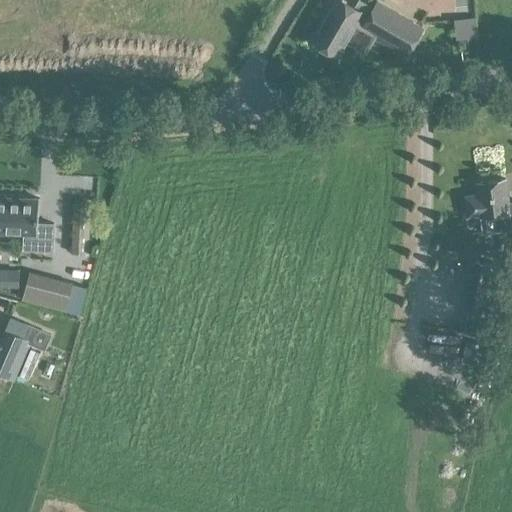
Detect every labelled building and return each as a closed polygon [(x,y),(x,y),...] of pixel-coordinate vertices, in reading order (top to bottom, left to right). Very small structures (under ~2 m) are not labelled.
[(421,28),(378,3),(370,16),(343,0),(329,0),(323,11),(326,13),(311,37),(339,54),(355,26),(362,30),(361,32),(365,34),(366,32),(405,55),(421,28)] [(477,182),(478,194),(466,196),(468,215),(481,214),(481,216),(497,213),(498,224),(504,223),(504,229),(511,227),(511,201),(509,202),(505,178),(477,182)] [(0,196),(0,231),(23,232),(23,245),(23,248),(25,248),(53,249),(54,222),(38,221),(39,197),(31,197),(28,197),(0,196)] [(73,199),(71,253),(81,253),(84,199),(73,199)] [(474,260),(472,269),(464,311),(490,316),(499,265),(474,260)] [(64,310),(71,285),(70,285),(69,290),(30,280),(31,275),(30,275),(24,299),(64,310)] [(55,335),(32,325),(15,318),(8,333),(5,331),(0,342),(0,374),(15,381),(16,380),(31,345),(48,352),(55,335)]
